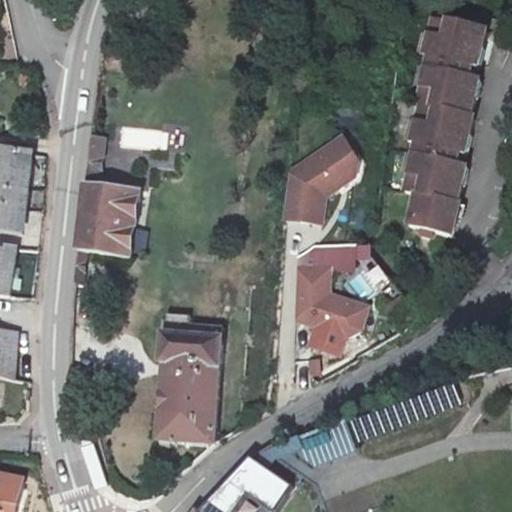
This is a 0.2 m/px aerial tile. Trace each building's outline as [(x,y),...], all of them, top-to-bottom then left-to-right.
[(502,65),(508,30),(455,20),(452,36),(447,35),(443,56),(451,57),(449,70),(443,69),(440,89),(445,90),(443,110),(446,111),(440,147),(432,146),(428,172),(432,172),(430,191),(439,193),(434,227),(481,235),(485,219),(482,218),(487,185),(483,184),(485,167),(479,166),(482,150),(484,151),(488,135),(493,136),(495,120),(491,118),(494,99),(492,98),(494,80),(489,78),(492,64),(502,65)] [(104,173),(107,137),(90,135),(87,172),(104,173)] [(330,222),(334,195),(364,175),(367,162),(351,136),(297,171),(290,216),(330,222)] [(0,199),(14,201),(19,151),(0,149),(0,199)] [(81,265),(75,325),(83,326),(84,310),(88,310),(90,298),(95,299),(101,251),(141,256),(150,191),(87,184),(81,265)] [(371,250),(356,250),(316,250),(297,263),(298,320),(313,328),(309,346),(339,357),(344,340),(364,331),(370,308),(335,297),(334,275),(352,274),(357,268),(357,262),(371,263),(371,250)] [(402,295),(385,305),(393,318),(410,309),(402,295)] [(155,438),(210,442),(216,323),(182,322),(182,314),(179,314),(179,306),(178,305),(176,303),(174,303),(171,303),(168,304),(165,307),(164,313),(161,313),(159,335),(157,335),(155,361),(160,361),(155,438)] [(21,352),(0,348),(0,370),(19,376),(21,352)] [(73,389),(86,401),(96,403),(101,380),(75,373),(73,389)] [(371,438),(469,399),(461,378),(362,417),(371,438)] [(339,433),(325,410),(256,449),(250,456),(277,452),(289,445),(304,453),(339,433)] [(270,511),(291,511),(303,497),(250,456),(198,510),(199,511),(227,511),(244,491),(270,511)] [(19,511),(28,480),(0,473),(0,511),(19,511)]
